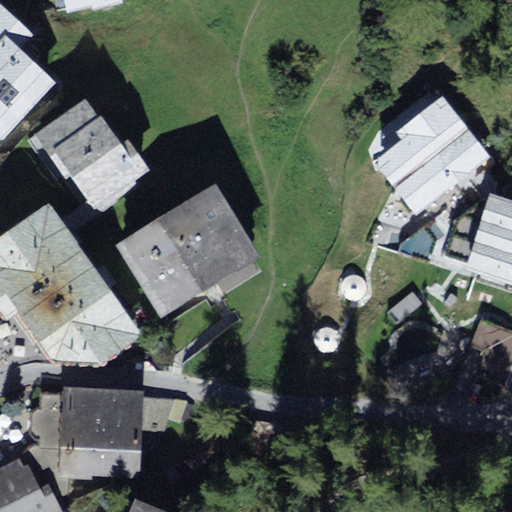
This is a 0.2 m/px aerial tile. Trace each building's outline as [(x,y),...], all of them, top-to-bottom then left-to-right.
[(23,15),(2,0),(0,0),(0,129),(47,68),(7,36),(23,15)] [(491,153),(444,94),(397,130),(400,134),(368,159),(412,215),(491,153)] [(86,96),(33,135),(84,203),(137,164),(86,96)] [(209,180),(105,240),(150,316),(254,256),(209,180)] [(511,198),(490,192),(465,266),(511,281),(511,198)] [(43,199),(0,228),(0,308),(35,356),(99,361),(135,332),(43,199)] [(58,391),(53,473),(133,481),(139,398),(58,391)] [(18,456),(0,463),(0,511),(60,511),(49,489),(40,493),(18,456)] [(173,511),(130,494),(122,511),(173,511)]
